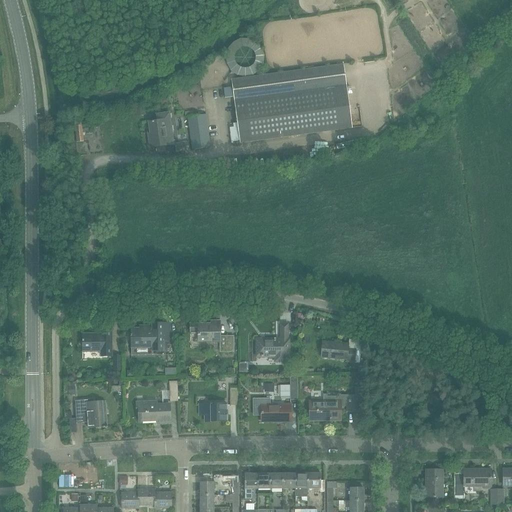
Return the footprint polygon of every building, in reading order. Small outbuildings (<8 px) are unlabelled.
[(240,144),(352,128),(344,65),(231,80),(240,144)] [(210,147),(206,115),(188,117),(193,150),(210,147)] [(149,139),(150,148),(167,146),(173,145),(171,132),(166,133),(164,120),(149,122),(151,139),(149,139)] [(175,145),(176,152),(189,150),(188,143),(175,145)] [(220,342),(220,353),(234,353),(234,337),(220,337),(220,322),(211,322),(211,325),(190,325),(190,334),(198,334),(198,342),(220,342)] [(131,330),(131,340),(131,348),(153,347),(153,351),(164,351),(163,340),(170,340),(169,324),(152,324),(153,327),(145,327),(145,329),(131,330)] [(256,340),(256,350),(256,358),(274,358),(274,363),(285,363),(285,358),(289,358),(289,339),(288,339),(288,325),(280,325),(280,339),(256,340)] [(83,352),(93,352),(102,351),(102,357),(112,357),(111,331),(101,331),(101,334),(82,335),(83,352)] [(321,358),(347,360),(346,362),(354,363),(356,350),(348,349),(348,344),(322,342),(321,358)] [(290,385),(280,385),(281,397),(291,397),(291,400),(298,400),(297,377),(290,377),(290,385)] [(169,382),(170,402),(178,402),(178,382),(169,382)] [(310,401),(310,421),(341,421),(341,407),(347,407),(347,412),(354,412),(354,395),(347,395),(347,396),(341,396),(341,394),(338,394),(328,393),(328,394),(323,394),(323,401),(310,401)] [(102,428),(108,428),(108,427),(107,427),(105,402),(94,403),(93,400),(75,401),(75,406),(76,424),(88,423),(88,428),(102,428)] [(271,400),(254,400),(254,417),(261,417),(262,422),(291,422),(291,405),(271,405),(271,400)] [(136,403),(136,404),(136,414),(138,414),(139,421),(163,421),(163,424),(171,424),(170,405),(157,405),(157,402),(136,403)] [(199,405),(199,406),(200,416),(205,416),(205,422),(227,422),(227,404),(212,405),(212,404),(210,404),(210,405),(207,405),(199,405)] [(491,470),(464,470),(464,486),(482,486),(482,488),(483,490),(489,490),(490,489),(491,489),(491,470)] [(511,470),(503,470),(503,486),(511,486),(511,470)] [(426,471),(426,498),(442,498),(442,471),(426,471)] [(126,482),(135,483),(135,474),(126,473),(126,482)] [(257,489),(257,474),(245,474),(246,499),(252,499),(252,489),(257,489)] [(270,489),(270,474),(257,474),(257,489),(270,489)] [(282,489),(282,474),(270,474),(270,489),(282,489)] [(295,489),(295,474),(282,474),(282,489),(295,489)] [(307,495),(307,474),(295,474),(295,489),(295,495),(307,495)] [(320,474),(307,474),(307,495),(308,495),(308,492),(325,492),(324,481),(320,481),(320,474)] [(238,496),(238,478),(225,478),(225,484),(232,484),(232,496),(238,496)] [(336,488),(336,482),(327,482),(327,502),(332,502),(332,488),(336,488)] [(200,483),(200,496),(213,496),(213,483),(200,483)] [(350,488),(350,498),(350,502),(363,502),(363,488),(350,488)] [(138,490),(138,493),(139,493),(139,506),(155,506),(154,493),(155,493),(155,490),(138,490)] [(139,493),(138,493),(121,493),(122,509),(139,509),(139,506),(139,493)] [(171,493),(155,493),(154,493),(155,506),(155,509),(172,509),(171,493)] [(214,508),(213,496),(200,496),(201,508),(214,508)] [(332,502),(327,502),(327,511),(336,511),(336,509),(332,509),(332,502)] [(363,511),(363,502),(350,502),(350,511),(363,511)]
